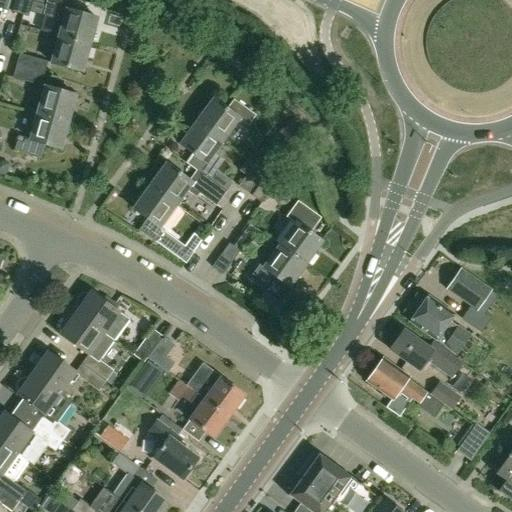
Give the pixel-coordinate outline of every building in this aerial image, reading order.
[(0,0),(0,9),(8,11),(10,0),(0,0)] [(94,29),(97,19),(69,11),(72,0),(15,0),(12,12),(22,15),(28,17),(32,1),(47,5),(44,14),(63,19),(58,37),(89,45),(90,43),(92,44),(96,30),(94,29)] [(87,62),(91,48),(89,48),(89,45),(58,37),(51,64),(82,72),(85,61),(87,62)] [(16,66),(45,74),(48,61),(20,53),(16,66)] [(45,74),(16,66),(13,78),(41,86),(45,74)] [(76,95),(45,86),(37,113),(68,122),(69,120),(71,121),(75,107),(73,106),(76,95)] [(223,141),(239,119),(249,127),(256,116),(234,100),(227,109),(214,100),(207,109),(205,107),(196,119),(199,121),(197,122),(223,141)] [(61,149),(64,138),(66,139),(70,125),(68,125),(68,122),(37,113),(30,139),(18,136),(14,150),(41,157),(45,145),(61,149)] [(214,154),(223,141),(197,122),(196,124),(194,123),(185,134),(187,136),(181,145),(194,155),(187,164),(197,171),(226,193),(234,183),(213,168),(220,159),(214,154)] [(277,154),(268,148),(257,164),(266,170),(277,154)] [(239,187),(249,194),(266,170),(257,164),(256,163),(255,164),(247,159),(239,171),(246,176),(239,187)] [(176,206),(187,191),(197,198),(199,194),(216,206),(226,193),(197,171),(190,181),(166,164),(160,173),(157,172),(149,183),(151,185),(150,187),(176,206)] [(279,180),(269,172),(252,196),(261,203),(262,204),(279,180)] [(159,228),(176,206),(150,187),(148,189),(146,187),(138,199),(140,200),(133,209),(146,219),(138,230),(155,243),(156,242),(186,264),(193,253),(159,228)] [(309,264),(317,252),(315,251),(322,242),(309,233),(320,218),(298,203),(288,217),(296,223),(280,246),(305,264),(307,262),(309,264)] [(232,245),(229,243),(212,267),(223,275),(239,251),(232,245)] [(298,280),(306,268),(304,266),(305,264),(280,246),(264,268),(260,264),(252,275),(267,286),(274,276),(289,287),(296,278),(298,280)] [(491,291),(460,269),(446,289),(477,311),(491,291)] [(279,297),(286,287),(275,279),(267,289),(279,297)] [(130,320),(119,312),(91,292),(89,296),(85,295),(81,296),(78,301),(78,305),(80,308),(76,314),(114,341),(130,320)] [(449,340),(440,334),(449,320),(454,314),(429,295),(427,297),(424,297),(421,301),(422,304),(410,321),(436,340),(444,346),(449,340)] [(114,341),(76,314),(71,320),(67,319),(64,320),(60,325),(60,329),(63,333),(60,336),(92,358),(85,366),(106,381),(113,372),(100,361),(114,341)] [(444,346),(444,347),(456,356),(470,336),(458,327),(449,340),(444,346)] [(147,358),(162,337),(152,330),(133,356),(144,363),(147,358)] [(390,350),(419,370),(426,360),(451,378),(462,363),(451,355),(452,354),(437,343),(432,350),(405,330),(390,350)] [(147,358),(168,373),(175,364),(166,357),(175,346),(162,337),(147,358)] [(60,394),(75,372),(48,353),(33,374),(60,394)] [(400,389),(436,415),(443,405),(407,379),(409,376),(399,368),(398,369),(384,359),(368,381),(393,399),(400,389)] [(143,400),(162,373),(146,362),(127,389),(143,400)] [(106,381),(85,366),(78,377),(98,392),(106,381)] [(194,378),(187,388),(228,418),(243,397),(208,372),(200,383),(194,378)] [(72,402),(60,394),(33,374),(29,380),(24,379),(20,381),(17,384),(17,389),(19,393),(17,396),(45,415),(48,418),(42,427),(62,442),(70,431),(57,422),(72,402)] [(228,418),(187,388),(186,388),(179,383),(169,396),(177,403),(181,398),(197,410),(189,422),(213,439),(228,418)] [(459,398),(439,383),(431,394),(452,409),(459,398)] [(146,404),(126,390),(117,402),(137,417),(146,404)] [(35,436),(32,433),(4,413),(0,418),(0,442),(28,463),(42,443),(55,452),(62,442),(42,427),(35,436)] [(154,458),(183,479),(197,460),(178,446),(181,441),(157,423),(150,432),(160,439),(161,437),(166,441),(154,458)] [(491,434),(476,424),(457,452),(471,462),(491,434)] [(28,463),(0,442),(0,475),(1,476),(2,475),(5,477),(0,484),(0,488),(19,502),(27,491),(14,482),(28,463)] [(165,505),(166,503),(132,478),(139,469),(119,454),(111,464),(126,476),(112,496),(135,511),(164,511),(166,509),(165,505)] [(373,511),(382,500),(319,454),(288,496),(309,511),(373,511)] [(511,459),(509,457),(501,467),(511,474),(498,491),(511,501),(511,459)] [(410,472),(403,483),(433,504),(440,493),(410,472)] [(0,502),(12,511),(15,508),(19,502),(0,488),(0,502)] [(27,491),(19,502),(27,508),(32,511),(40,500),(27,491)] [(71,511),(77,502),(65,494),(59,502),(63,506),(71,511)] [(43,511),(58,511),(63,506),(59,502),(49,495),(39,508),(43,511)] [(135,511),(112,496),(100,511),(96,511),(79,499),(77,502),(71,511),(72,511),(135,511)] [(373,511),(401,511),(398,508),(393,509),(382,500),(373,511)] [(19,502),(15,508),(20,511),(24,511),(27,508),(19,502)]
